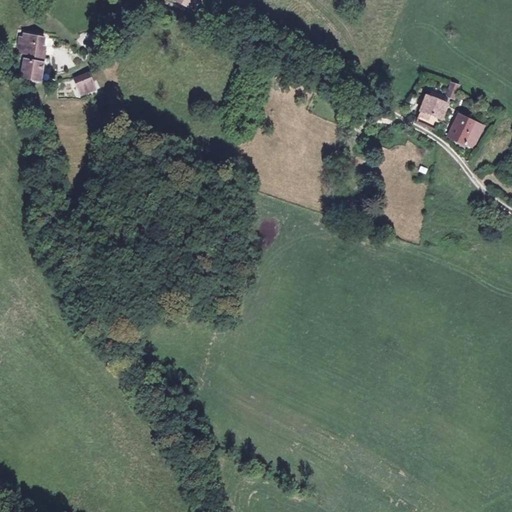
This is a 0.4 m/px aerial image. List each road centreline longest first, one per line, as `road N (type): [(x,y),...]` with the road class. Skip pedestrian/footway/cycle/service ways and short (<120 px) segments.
road 1 (track): [(155,4),(113,49),(55,81),(34,134),(38,192),(62,278),(122,342),(202,511)]
road 2 (track): [(147,0),(262,47),(428,134),(511,213)]
